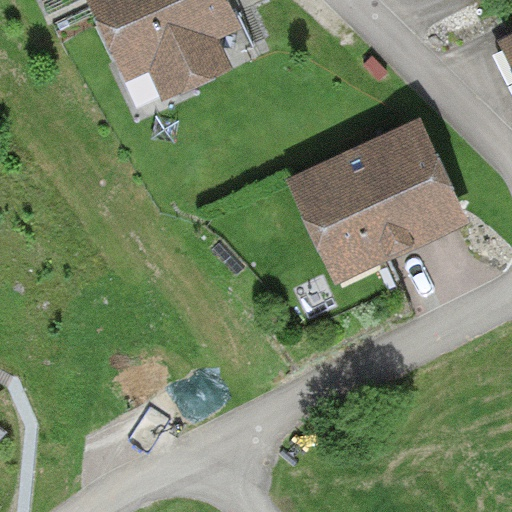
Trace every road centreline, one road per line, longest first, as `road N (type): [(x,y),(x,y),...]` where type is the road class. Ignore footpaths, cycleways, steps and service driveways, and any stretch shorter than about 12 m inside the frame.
road 1 (residential): [(206,450),(511,292)]
road 2 (residential): [(511,158),(347,0)]
road 3 (residential): [(99,511),(206,450)]
